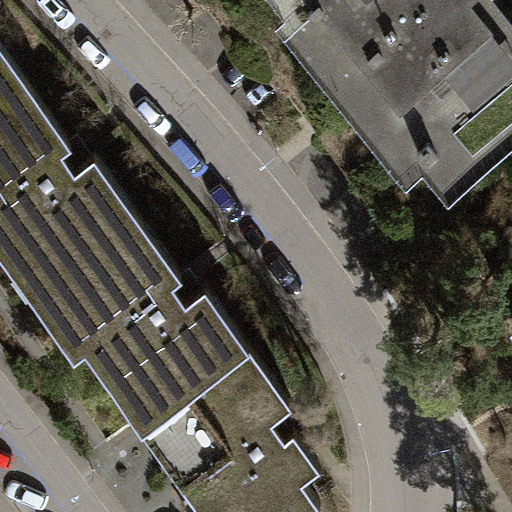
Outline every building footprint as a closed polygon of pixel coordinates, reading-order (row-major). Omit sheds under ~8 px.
[(220,0),(199,0),(278,97),(285,92),(396,230),(408,220),(331,125),(353,107),(337,87),(345,80),(334,66),(339,62),(330,51),(288,84),(220,0)] [(290,0),(285,5),(313,40),(326,30),(347,56),(339,62),(334,66),(345,80),(360,99),(370,91),(391,116),(380,125),(406,156),(431,136),(456,167),(511,122),(511,30),(487,0),(290,0)] [(0,96),(28,77),(0,37),(0,96)] [(69,136),(28,77),(0,96),(0,245),(12,261),(31,248),(48,271),(138,208),(94,145),(73,160),(61,142),(69,136)] [(142,376),(160,402),(249,340),(204,277),(184,291),(171,272),(179,266),(138,208),(48,271),(64,294),(45,307),(72,345),(83,337),(121,391),(142,376)] [(289,397),(249,340),(160,402),(176,425),(158,438),(195,491),(183,500),(192,511),(313,511),(319,509),(313,501),(319,497),(301,471),(318,459),(292,423),(283,430),(269,411),(289,397)]
